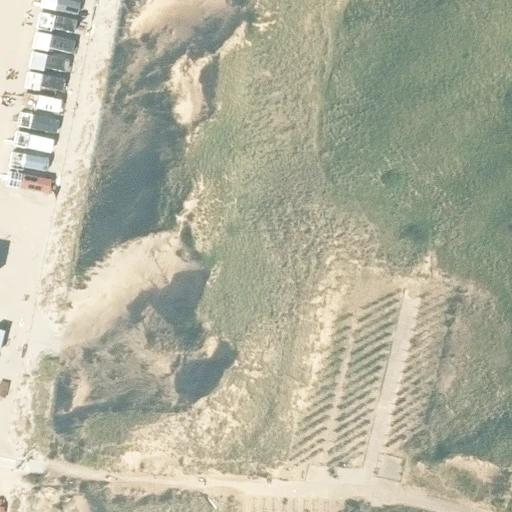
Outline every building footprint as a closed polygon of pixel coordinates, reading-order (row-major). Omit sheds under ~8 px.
[(29,0),(28,4),(27,10),(65,17),(68,2),(59,0),(29,0)] [(25,21),(24,27),(61,34),(65,19),(27,11),(25,21)] [(22,41),(21,47),(59,54),(63,39),(25,31),(22,41)] [(19,60),(17,67),(55,74),(59,59),(21,51),(19,60)] [(14,81),(13,87),(51,94),(55,79),(17,71),(14,81)] [(9,99),(8,105),(46,112),(50,97),(12,89),(9,99)] [(5,119),(4,125),(42,132),(45,117),(8,109),(5,119)] [(2,139),(1,145),(38,152),(42,137),(4,129),(2,139)] [(0,152),(0,166),(35,173),(38,158),(1,150),(0,152)] [(0,188),(28,194),(32,179),(0,172),(0,188)]
